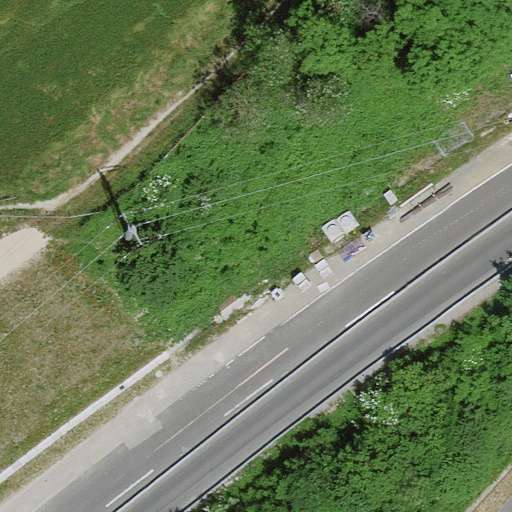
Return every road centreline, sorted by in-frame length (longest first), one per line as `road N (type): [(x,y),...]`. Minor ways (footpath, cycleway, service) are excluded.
road 1 (motorway): [(511,213),(101,511)]
road 2 (track): [(0,269),(115,173),(286,0)]
